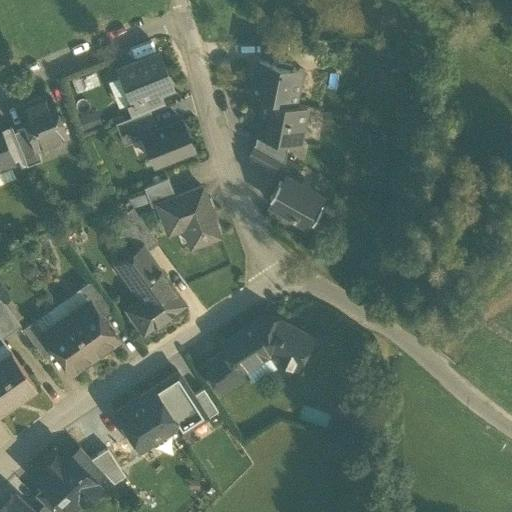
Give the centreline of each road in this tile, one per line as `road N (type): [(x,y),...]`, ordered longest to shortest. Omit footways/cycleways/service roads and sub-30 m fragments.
road 1 (residential): [(283,268),(65,416),(0,473)]
road 2 (residential): [(283,268),(399,337),(511,434)]
road 3 (residential): [(183,19),(228,175),(283,268)]
road 4 (residential): [(183,19),(0,90)]
